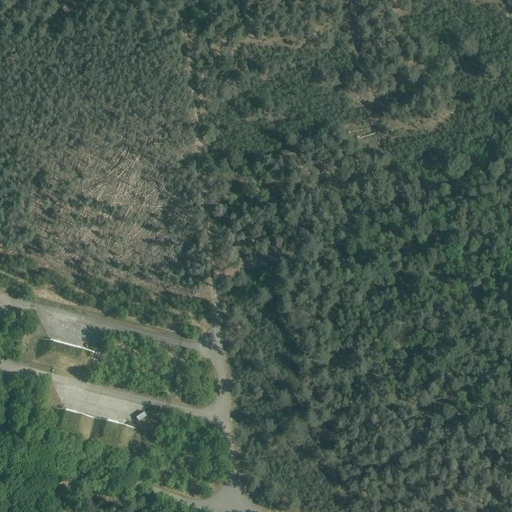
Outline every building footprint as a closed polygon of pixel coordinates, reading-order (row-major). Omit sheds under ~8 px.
[(54,342),(52,350),(60,352),(62,344),(54,342)] [(71,347),(63,345),(61,353),(69,355),(71,347)] [(72,347),(70,355),(79,357),(81,349),(72,347)] [(80,415),(66,411),(62,426),(77,429),(80,415)] [(140,421),(148,416),(145,412),(137,417),(140,421)] [(122,425),(107,421),(103,436),(118,440),(122,425)]
